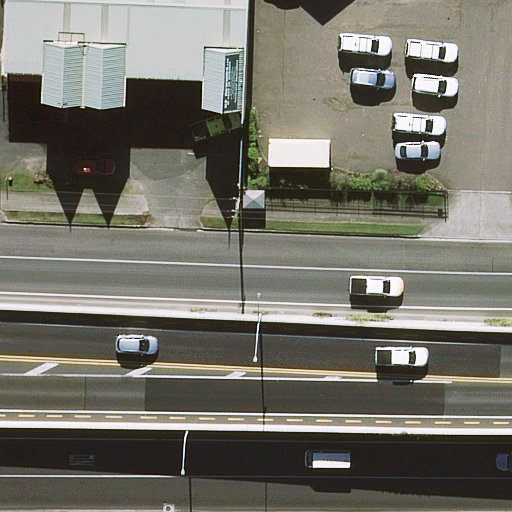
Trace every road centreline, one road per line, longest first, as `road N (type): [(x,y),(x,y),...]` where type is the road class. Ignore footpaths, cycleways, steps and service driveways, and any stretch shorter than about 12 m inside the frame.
road 1 (trunk): [(511,377),(0,356)]
road 2 (secondary): [(0,275),(511,292)]
road 3 (secondary): [(511,481),(0,477)]
